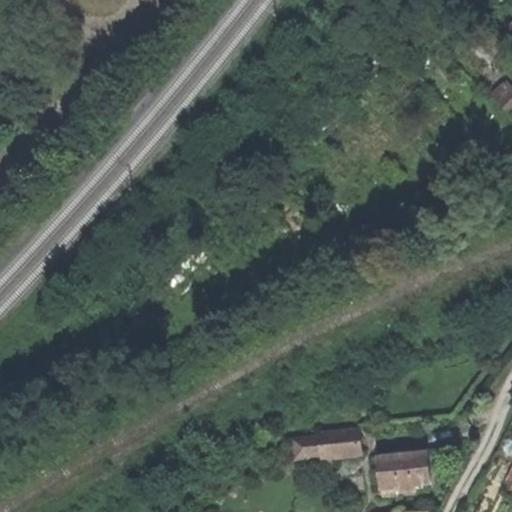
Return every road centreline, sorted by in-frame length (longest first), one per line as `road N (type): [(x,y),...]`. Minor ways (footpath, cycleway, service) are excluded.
road 1 (track): [(511,179),(391,224),(179,332)]
road 2 (track): [(458,511),(511,398)]
